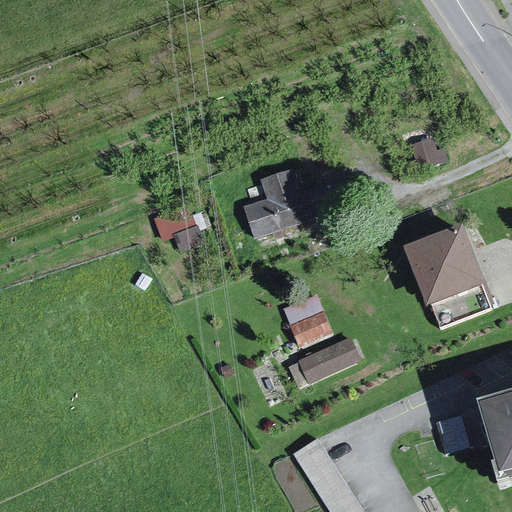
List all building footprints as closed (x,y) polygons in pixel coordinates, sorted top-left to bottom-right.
[(296,171),(263,178),(270,198),(248,202),(257,231),(312,218),(296,171)] [(475,229),(415,250),(438,308),(498,285),(475,229)] [(325,313),(292,327),(302,348),(334,333),(325,313)] [(352,339),(301,362),(312,384),(363,361),(352,339)] [(511,400),(486,408),(508,485),(511,484),(511,400)]
